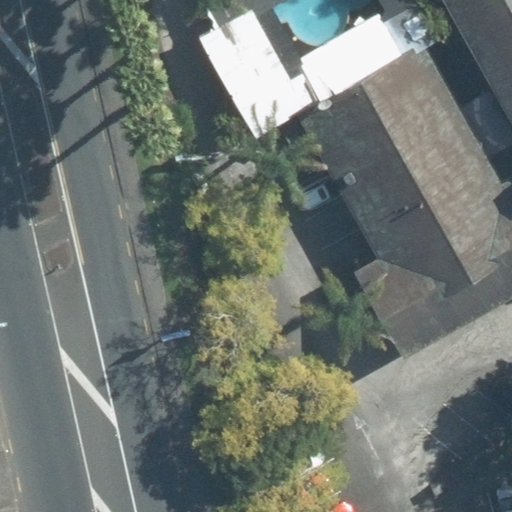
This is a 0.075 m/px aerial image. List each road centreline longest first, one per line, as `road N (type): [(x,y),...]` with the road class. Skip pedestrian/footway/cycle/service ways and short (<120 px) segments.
road 1 (primary): [(0,62),(102,511)]
road 2 (unknown): [(511,291),(343,385),(412,511)]
